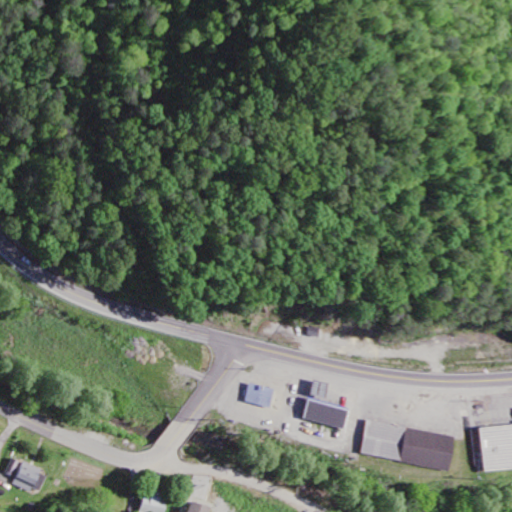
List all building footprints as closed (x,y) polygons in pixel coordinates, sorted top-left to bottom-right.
[(323,399),(310,395),(313,383),(326,387),(323,399)] [(269,410),(244,405),(248,387),(274,392),(269,410)] [(301,419),(307,401),(345,413),(339,431),(301,419)] [(365,421),(359,455),(397,464),(404,428),(365,421)] [(511,470),(482,474),(477,428),(511,424),(511,470)] [(36,470),(17,465),(11,489),(30,494),(36,470)] [(162,511),(165,502),(142,496),(138,511),(162,511)]
